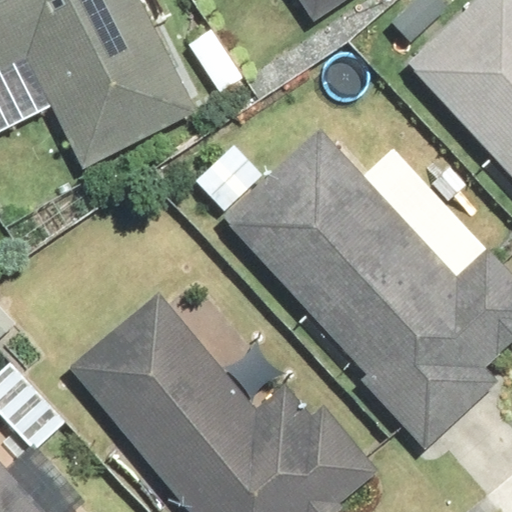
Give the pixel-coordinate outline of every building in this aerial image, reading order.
[(0,0),(0,68),(26,55),(84,166),(194,110),(137,0),(0,0)] [(297,0),(314,23),(347,0),(297,0)] [(452,1),(451,0),(407,0),(385,23),(408,45),(452,1)] [(511,0),(470,0),(403,65),(511,179),(511,0)] [(223,212),(219,215),(366,374),(358,381),(422,450),(498,381),(484,366),(511,340),(511,276),(485,248),(455,275),(317,126),(260,176),(223,212)] [(67,369),(188,511),(323,511),(374,469),(322,408),(310,418),(284,386),(256,410),(156,293),(67,369)] [(10,363),(0,373),(0,418),(35,455),(68,424),(10,363)] [(0,511),(100,511),(96,508),(91,511),(45,511),(0,464),(0,511)]
